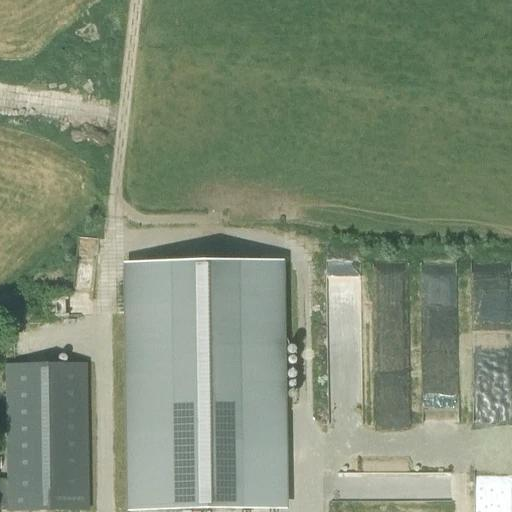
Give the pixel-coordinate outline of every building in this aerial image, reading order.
[(356,262),(325,263),(326,360),(359,360),(359,341),(340,341),(340,336),(357,336),(356,262)] [(129,510),(283,508),(280,263),(126,265),(129,510)] [(510,267),(472,268),(474,328),(511,327),(510,267)] [(7,480),(8,511),(7,511),(50,511),(90,511),(87,364),(4,365),(7,480)] [(449,498),(449,471),(334,470),(334,498),(449,498)]
